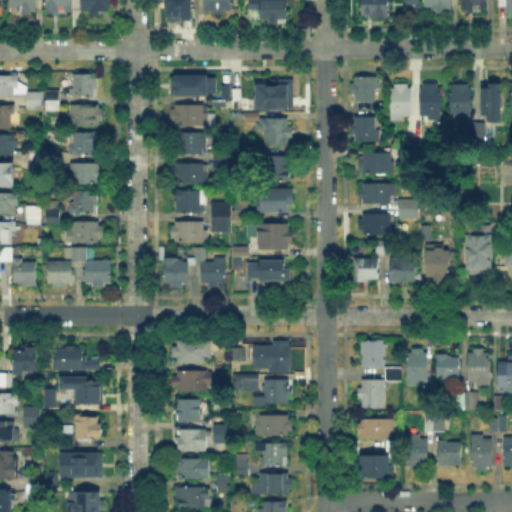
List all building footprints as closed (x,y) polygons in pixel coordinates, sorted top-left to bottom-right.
[(36,0),(36,14),(12,14),(12,0),(36,0)] [(73,0),(73,11),(66,11),(66,7),(59,7),(59,11),(47,11),(47,0),(73,0)] [(92,13),(92,12),(83,12),(83,0),(110,0),(110,13),(106,13),(106,12),(99,12),(99,13),(92,13)] [(190,20),(190,0),(164,0),(164,20),(190,20)] [(232,0),(232,12),(206,12),(206,0),(232,0)] [(288,0),(288,21),(263,21),(263,10),(258,10),(258,0),(288,0)] [(361,0),(389,0),(389,17),(361,17),(361,0)] [(435,10),(435,7),(425,7),(425,0),(453,0),(453,11),(448,11),(448,12),(438,12),(438,10),(435,10)] [(463,12),(463,0),(488,0),(488,12),(481,12),(481,5),(474,5),(474,12),(463,12)] [(511,0),(511,14),(506,14),(506,5),(499,5),(499,0),(511,0)] [(0,76),(20,76),(20,96),(0,96),(0,76)] [(97,76),(97,96),(73,96),(73,76),(97,76)] [(172,79),(177,79),(177,77),(206,77),(206,96),(176,96),(176,92),(171,92),(172,79)] [(354,92),(354,83),(357,83),(357,77),(379,77),(379,102),(358,102),(358,92),(354,92)] [(290,111),(257,110),(257,85),(270,85),(270,79),(295,79),(295,100),(290,100),(290,111)] [(396,84),(408,84),(408,89),(412,89),(412,119),(392,119),(392,88),(396,88),(396,84)] [(451,110),(451,87),(454,87),(454,84),(468,84),(468,89),(472,89),(472,117),(451,117),(451,110)] [(484,85),(502,85),(502,120),(484,120),(484,85)] [(442,86),(441,98),(443,98),(443,112),(441,112),(441,122),(428,122),(429,117),(421,117),(421,86),(442,86)] [(44,99),(44,88),(60,88),(60,99),(44,99)] [(242,88),(242,109),(233,109),(233,88),(242,88)] [(27,110),(27,91),(42,91),(42,110),(27,110)] [(46,111),(46,100),(61,100),(61,111),(46,111)] [(0,129),(0,105),(14,105),(14,130),(0,129)] [(174,106),(208,106),(208,115),(216,115),(216,125),(174,125),(174,106)] [(69,125),(69,113),(73,113),(73,107),(100,107),(100,109),(104,109),(104,123),(102,123),(102,125),(69,125)] [(260,113),(260,119),(289,120),(289,127),(294,127),(294,139),(289,139),(289,147),(265,147),(265,131),(255,131),(256,123),(245,123),(245,113),(260,113)] [(378,129),(378,143),(354,142),(355,135),(352,135),(352,125),(355,125),(355,118),(378,119),(378,129)] [(476,137),(468,137),(468,122),(477,122),(476,137)] [(476,137),(477,122),(486,122),(486,137),(476,137)] [(97,133),(97,155),(73,155),(73,133),(97,133)] [(177,133),(207,133),(207,154),(177,154),(177,133)] [(0,134),(10,134),(10,139),(18,139),(18,156),(0,156),(0,134)] [(216,166),(216,153),(225,153),(225,149),(231,149),(231,166),(216,166)] [(394,154),(394,173),(363,173),(363,169),(360,169),(360,158),(363,158),(363,153),(394,154)] [(289,158),(289,166),(290,166),(290,182),(269,182),(269,158),(289,158)] [(101,164),(101,169),(105,169),(105,179),(101,179),(101,183),(72,183),(72,163),(101,164)] [(205,164),(205,170),(208,170),(208,184),(175,183),(175,176),(172,176),(172,167),(175,167),(175,164),(205,164)] [(0,188),(0,165),(15,165),(15,172),(13,172),(12,188),(0,188)] [(364,203),(364,196),(362,196),(362,188),(365,188),(365,183),(395,183),(395,196),(391,196),(391,204),(364,203)] [(290,214),(261,214),(261,188),(294,188),(294,205),(290,205),(290,214)] [(178,213),(178,189),(207,189),(206,213),(178,213)] [(95,214),(71,214),(71,202),(75,202),(75,190),(99,191),(99,206),(95,206),(95,214)] [(15,207),(15,213),(0,213),(0,193),(17,193),(17,207),(15,207)] [(250,209),(236,209),(236,199),(250,199),(250,209)] [(213,233),(213,202),(231,202),(231,233),(213,233)] [(48,223),(49,203),(60,203),(60,223),(48,223)] [(27,217),(27,206),(40,206),(40,217),(27,217)] [(401,218),(401,209),(414,209),(413,218),(401,218)] [(245,219),(245,220),(235,220),(235,211),(245,211),(245,219)] [(245,219),(245,211),(257,211),(257,219),(245,219)] [(362,219),(364,219),(364,216),(396,216),(396,236),(365,235),(365,232),(362,232),(362,219)] [(74,221),(99,221),(99,225),(102,226),(102,242),(67,242),(67,229),(74,229),(74,221)] [(208,221),(208,242),(176,242),(176,235),(173,235),(173,226),(176,226),(176,221),(208,221)] [(0,223),(17,223),(17,232),(13,232),(13,244),(0,244),(0,223)] [(259,225),(289,225),(289,232),(293,232),(293,240),(289,240),(289,250),(259,250),(259,225)] [(422,239),(422,226),(431,226),(431,239),(422,239)] [(470,235),(470,231),(491,231),(492,235),(494,235),(494,274),(492,274),(492,275),(469,275),(469,274),(467,273),(467,235),(470,235)] [(394,254),(376,254),(376,240),(394,240),(394,254)] [(66,258),(66,246),(95,246),(95,258),(66,258)] [(503,264),(511,264),(511,246),(504,246),(503,264)] [(195,260),(195,247),(204,248),(204,260),(195,260)] [(236,255),(236,247),(247,247),(247,255),(236,255)] [(2,261),(2,248),(14,248),(14,261),(2,261)] [(442,248),(442,251),(453,251),(453,261),(450,261),(449,276),(444,276),(444,283),(434,283),(434,276),(428,276),(428,248),(442,248)] [(371,283),(354,283),(355,258),(380,258),(380,279),(371,279),(371,283)] [(416,259),(416,281),(393,281),(393,259),(416,259)] [(163,260),(178,260),(178,264),(188,264),(188,283),(183,283),(183,288),(171,288),(171,282),(163,282),(163,260)] [(24,261),(24,263),(37,263),(37,285),(14,285),(14,261),(24,261)] [(67,283),(67,288),(55,288),(55,283),(49,283),(49,261),(74,262),(74,283),(67,283)] [(93,288),(93,283),(87,283),(87,280),(83,280),(83,271),(87,271),(87,262),(112,262),(112,284),(106,284),(106,288),(93,288)] [(220,282),(220,287),(211,287),(211,282),(201,282),(202,262),(227,262),(227,282),(220,282)] [(250,262),(285,262),(285,271),(293,271),(293,281),(249,280),(250,262)] [(356,352),(356,339),(386,339),(386,368),(362,368),(363,352),(356,352)] [(175,341),(211,342),(211,365),(175,364),(175,341)] [(256,343),(293,343),(293,371),(256,371),(256,343)] [(240,346),(230,346),(230,359),(240,359),(240,346)] [(15,348),(38,348),(38,374),(15,374),(15,348)] [(83,348),(83,361),(102,361),(101,372),(59,371),(59,348),(83,348)] [(235,361),(235,348),(244,348),(244,361),(235,361)] [(424,349),(424,353),(430,353),(430,383),(408,383),(408,353),(413,353),(413,349),(424,349)] [(471,349),(490,349),(490,384),(470,384),(471,349)] [(446,354),(446,357),(461,357),(461,381),(437,380),(437,354),(446,354)] [(511,388),(508,388),(500,388),(500,363),(508,363),(509,355),(511,355),(511,388)] [(387,380),(387,367),(401,367),(400,380),(387,380)] [(212,389),(212,393),(178,393),(178,389),(174,389),(174,377),(178,377),(178,370),(213,370),(213,389),(212,389)] [(0,385),(0,371),(12,371),(12,385),(0,385)] [(232,390),(232,374),(260,374),(260,390),(232,390)] [(101,381),(101,405),(76,405),(76,390),(60,390),(60,377),(88,377),(88,381),(101,381)] [(387,380),(386,409),(363,408),(363,401),(358,401),(358,387),(363,387),(363,379),(387,380)] [(291,381),(291,404),(266,403),(266,381),(291,381)] [(0,393),(18,393),(18,415),(0,415),(0,393)] [(458,394),(478,394),(478,410),(458,410),(458,394)] [(179,423),(180,398),(202,398),(202,423),(179,423)] [(497,410),(497,398),(511,398),(511,410),(497,410)] [(43,402),(42,412),(51,412),(51,402),(43,402)] [(25,409),(41,409),(41,427),(25,427),(25,409)] [(236,417),(236,409),(249,409),(249,417),(236,417)] [(426,412),(445,412),(445,431),(426,431),(426,412)] [(500,433),(492,433),(492,414),(500,414),(500,433)] [(500,433),(500,414),(509,414),(509,433),(500,433)] [(257,418),(262,418),(262,416),(289,416),(289,434),(257,434),(257,418)] [(101,417),(101,439),(77,439),(77,417),(101,417)] [(392,419),(392,439),(361,438),(361,419),(392,419)] [(0,423),(18,423),(18,442),(0,442),(0,423)] [(215,431),(215,425),(233,425),(233,443),(206,442),(206,451),(179,451),(179,431),(215,431)] [(61,445),(61,434),(73,434),(73,445),(61,445)] [(511,464),(511,439),(511,435),(502,435),(502,464),(511,464)] [(430,437),(429,468),(408,467),(409,437),(430,437)] [(492,438),(492,472),(474,472),(474,438),(492,438)] [(440,441),(463,441),(462,468),(440,468),(440,441)] [(289,444),(289,459),(285,459),(285,467),(267,467),(267,452),(257,452),(257,444),(289,444)] [(0,451),(8,451),(8,455),(20,455),(20,482),(0,482),(0,451)] [(74,453),(76,454),(97,454),(97,476),(63,476),(63,454),(65,454),(67,453),(74,453)] [(238,475),(238,454),(250,454),(250,475),(238,475)] [(362,454),(390,454),(390,463),(396,463),(395,479),(362,478),(362,454)] [(179,479),(179,458),(210,458),(210,480),(179,479)] [(44,474),(58,473),(58,482),(44,482),(44,474)] [(262,494),(253,494),(253,481),(262,481),(262,474),(289,474),(289,494),(262,494)] [(218,491),(218,475),(233,475),(233,491),(218,491)] [(40,476),(40,497),(27,497),(27,476),(40,476)] [(207,501),(207,509),(182,508),(182,500),(177,500),(177,487),(212,488),(212,501),(207,501)] [(0,511),(0,493),(12,493),(12,511),(0,511)] [(76,511),(77,494),(100,494),(100,501),(104,501),(104,511),(101,511),(76,511)] [(262,511),(262,502),(289,503),(289,511),(262,511)]
